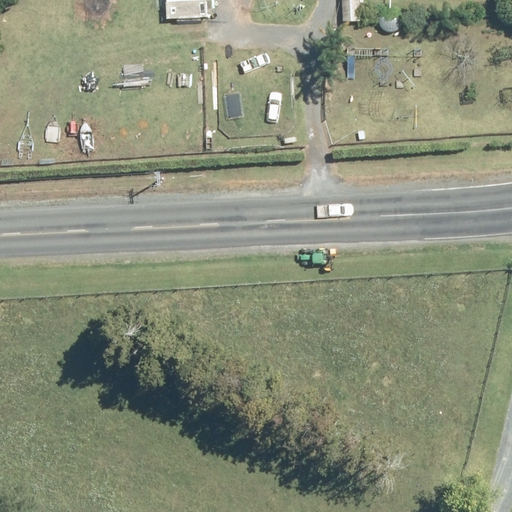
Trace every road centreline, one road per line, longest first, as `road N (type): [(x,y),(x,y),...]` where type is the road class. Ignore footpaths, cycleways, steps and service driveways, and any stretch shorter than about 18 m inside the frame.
road 1 (unclassified): [(0,239),(511,211)]
road 2 (unknown): [(511,352),(474,511)]
